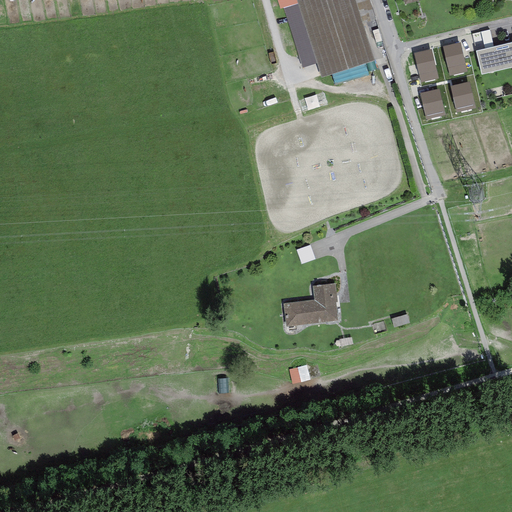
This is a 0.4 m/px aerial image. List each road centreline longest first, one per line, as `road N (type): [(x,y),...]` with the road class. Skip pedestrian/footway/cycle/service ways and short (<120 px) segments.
road 1 (track): [(495,376),(437,194)]
road 2 (track): [(425,201),(369,28)]
